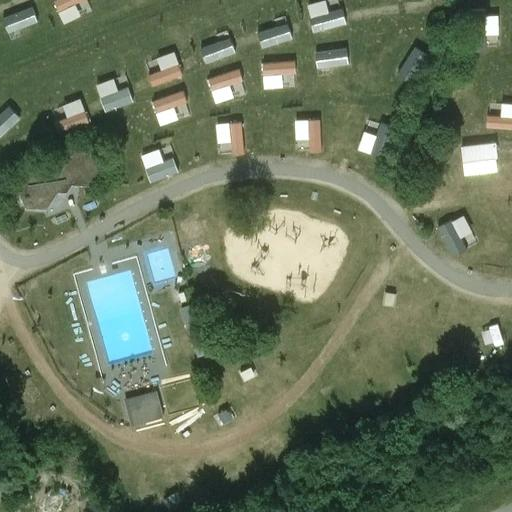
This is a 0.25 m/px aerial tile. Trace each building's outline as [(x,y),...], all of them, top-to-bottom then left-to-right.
[(55,0),(65,23),(84,15),(79,2),(83,0),(55,0)] [(33,5),(4,17),(11,33),(40,21),(33,5)] [(469,11),(471,49),(501,48),(500,10),(469,11)] [(399,74),(414,83),(431,55),(417,46),(399,74)] [(350,48),(318,50),(319,66),(351,65),(350,48)] [(298,85),(297,60),(264,62),(266,88),(298,85)] [(211,75),(215,100),(247,95),(243,70),(211,75)] [(154,98),(160,123),(192,116),(186,90),(154,98)] [(511,128),(511,101),(504,101),(502,115),(490,113),(489,126),(511,128)] [(0,138),(23,118),(11,105),(0,114),(0,138)] [(323,150),(323,117),(297,117),(297,150),(323,150)] [(246,153),(245,120),(219,121),(220,154),(246,153)] [(379,133),(364,130),(360,150),(390,156),(396,125),(381,122),(379,133)] [(462,161),(495,155),(492,141),(460,147),(462,161)] [(153,181),(181,170),(176,156),(167,160),(162,147),(143,154),(153,181)] [(49,174),(29,173),(18,190),(27,208),(47,209),(58,192),(67,192),(72,185),(93,186),(104,169),(94,151),(74,150),(63,167),(54,166),(49,174)] [(453,254),(479,245),(468,214),(442,223),(453,254)]
